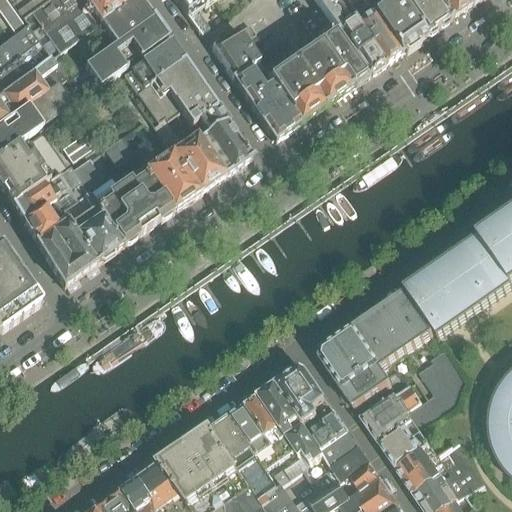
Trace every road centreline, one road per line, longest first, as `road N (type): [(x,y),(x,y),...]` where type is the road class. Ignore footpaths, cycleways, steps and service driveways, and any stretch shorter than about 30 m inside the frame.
road 1 (residential): [(62,511),(299,348)]
road 2 (residential): [(511,15),(277,176)]
road 3 (residential): [(299,348),(511,199)]
road 4 (residential): [(277,176),(69,320)]
road 5 (residential): [(277,176),(154,0)]
road 6 (residential): [(299,348),(408,511)]
